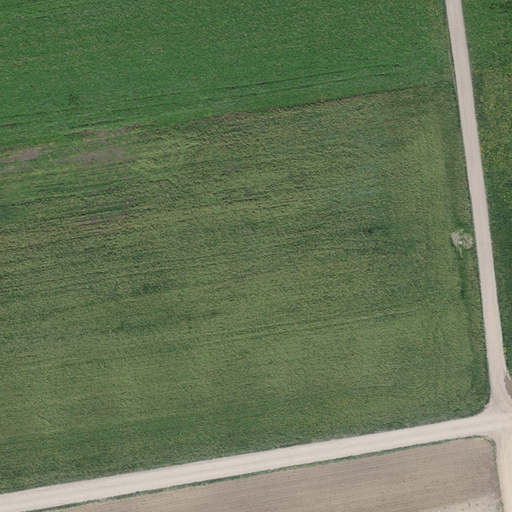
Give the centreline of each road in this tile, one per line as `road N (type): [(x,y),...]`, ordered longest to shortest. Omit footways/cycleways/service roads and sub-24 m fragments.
road 1 (track): [(0,503),(511,417)]
road 2 (track): [(511,458),(452,0)]
